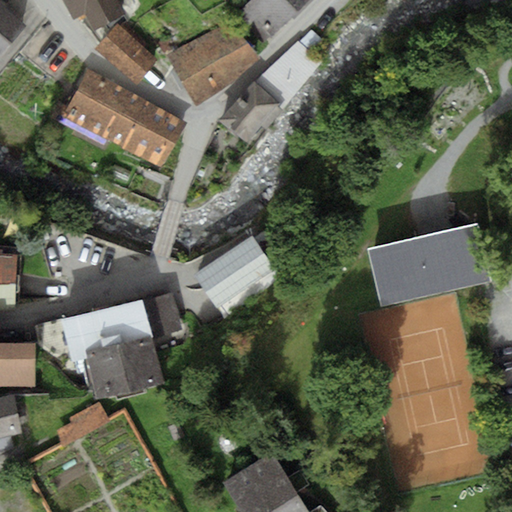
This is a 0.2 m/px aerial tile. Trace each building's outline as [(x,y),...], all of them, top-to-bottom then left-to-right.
[(61,0),(72,19),(83,14),(92,30),(125,13),(117,0),(61,0)] [(254,0),(245,9),(254,21),(247,25),(265,44),(308,0),(254,0)] [(0,54),(26,27),(0,2),(0,54)] [(120,26),(117,24),(96,48),(136,82),(158,59),(145,48),(148,44),(126,21),(120,26)] [(168,56),(197,105),(229,84),(257,59),(232,21),(168,56)] [(311,30),(299,42),(311,53),(324,39),(311,30)] [(299,42),(253,82),(282,106),(322,63),(311,53),(299,42)] [(88,69),(62,117),(123,146),(147,101),(88,69)] [(253,82),(220,122),(248,146),(282,106),(253,82)] [(187,122),(147,101),(123,146),(122,148),(161,168),(187,122)] [(410,256),(364,266),(377,320),(494,294),(480,230),(408,246),(410,256)] [(253,235),(196,272),(218,305),(275,269),(253,235)] [(17,255),(0,253),(0,306),(16,305),(17,255)] [(142,298),(34,325),(40,348),(55,357),(70,354),(74,371),(90,368),(97,399),(164,382),(152,336),(143,301),(142,298)] [(34,344),(0,343),(0,385),(33,386),(34,344)] [(0,397),(0,438),(12,436),(22,434),(14,395),(0,397)] [(71,422),(56,430),(63,445),(108,422),(97,402),(68,417),(71,422)] [(178,422),(167,427),(174,441),(185,436),(178,422)] [(272,453),(224,484),(240,511),(308,511),(272,453)]
